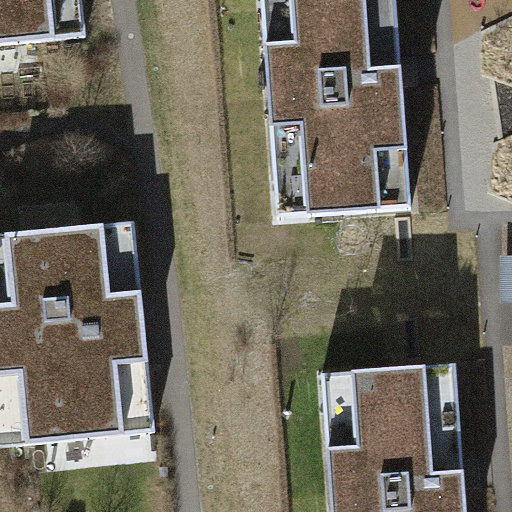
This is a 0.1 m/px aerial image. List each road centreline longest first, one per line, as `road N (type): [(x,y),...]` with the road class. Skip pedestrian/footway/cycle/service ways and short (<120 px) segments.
road 1 (unknown): [(470,0),(496,511)]
road 2 (unknown): [(145,148),(187,511)]
road 3 (unknown): [(122,0),(145,148)]
